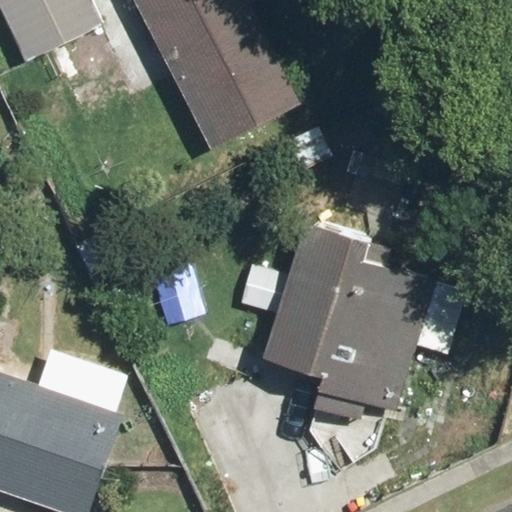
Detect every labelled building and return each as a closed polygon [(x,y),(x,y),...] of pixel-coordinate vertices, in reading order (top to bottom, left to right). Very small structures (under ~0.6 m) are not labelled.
[(90,0),(1,0),(31,58),(102,24),(90,0)] [(165,60),(218,152),(306,101),(253,10),(165,60)] [(474,287),(430,274),(436,252),(312,217),(271,359),(327,375),(317,409),(386,429),(409,347),(451,360),(474,287)] [(0,371),(0,487),(69,511),(91,511),(138,377),(55,348),(42,386),(0,371)] [(315,453),(193,445),(189,498),(311,506),(315,453)]
